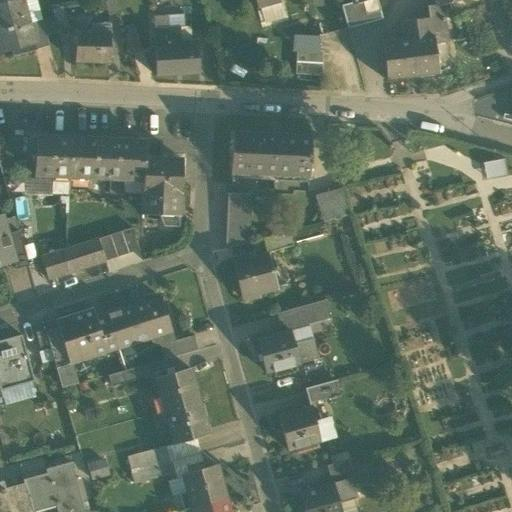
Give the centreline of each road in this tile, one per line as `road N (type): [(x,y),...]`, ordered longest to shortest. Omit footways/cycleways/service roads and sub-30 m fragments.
road 1 (residential): [(511,135),(428,113),(208,103)]
road 2 (residential): [(199,252),(271,511)]
road 3 (residential): [(199,252),(0,316)]
road 4 (residential): [(208,103),(0,92)]
road 5 (residential): [(208,103),(199,252)]
